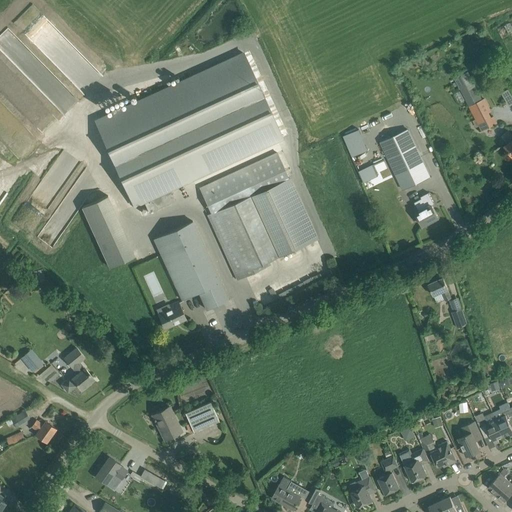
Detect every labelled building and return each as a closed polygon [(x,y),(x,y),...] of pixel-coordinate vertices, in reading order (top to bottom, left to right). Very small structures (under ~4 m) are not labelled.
[(170,188),(283,137),(244,53),(95,121),(134,205),(144,201),(149,213),(176,200),(170,188)] [(485,98),(483,99),(481,95),(485,93),(473,69),(455,78),(482,131),(498,123),(494,116),(492,117),(489,112),(492,111),(485,98)] [(343,136),(345,141),(361,134),(359,129),(343,136)] [(408,129),(380,142),(403,190),(431,177),(408,129)] [(511,134),(509,131),(502,136),(508,143),(505,146),(511,154),(511,134)] [(349,151),(352,157),(368,150),(365,144),(349,151)] [(277,152),(199,187),(211,213),(208,214),(238,279),(270,264),(269,261),(288,252),(319,238),(291,177),(289,178),(277,152)] [(107,267),(134,255),(107,193),(80,205),(107,267)] [(432,205),(435,204),(429,193),(421,197),(422,198),(415,202),(420,211),(416,213),(423,226),(438,217),(432,205)] [(182,300),(199,292),(207,309),(228,299),(192,221),(154,238),(182,300)] [(449,290),(447,287),(443,277),(429,284),(434,296),(442,292),(446,301),(452,298),(448,290),(449,290)] [(168,303),(156,309),(165,328),(186,318),(178,302),(170,306),(168,303)] [(462,308),(452,312),(458,328),(468,325),(462,308)] [(64,358),(72,368),(73,366),(79,373),(71,380),(70,380),(68,379),(63,383),(63,385),(67,390),(69,390),(74,386),(74,384),(76,382),(82,389),(82,388),(94,378),(85,368),(79,361),(84,357),(76,347),(64,358)] [(43,362),(32,349),(21,358),(32,371),(43,362)] [(45,384),(59,371),(51,363),(37,376),(45,384)] [(493,391),(511,383),(511,375),(490,384),(493,391)] [(219,420),(211,401),(185,413),(193,431),(219,420)] [(153,415),(165,439),(182,431),(170,406),(153,415)] [(496,420),(504,436),(509,433),(511,436),(511,435),(511,427),(511,426),(511,425),(511,410),(510,408),(502,411),(501,408),(493,412),(496,420)] [(11,418),(17,426),(30,418),(24,409),(11,418)] [(56,428),(48,423),(46,421),(44,424),(37,419),(32,427),(38,431),(36,434),(46,442),(56,428)] [(504,436),(496,420),(489,423),(487,419),(478,423),(485,438),(491,435),(495,444),(499,442),(498,438),(504,436)] [(480,450),(479,447),(475,438),(481,435),(475,421),(462,427),(466,435),(458,438),(466,456),(480,450)] [(406,440),(415,435),(410,426),(401,430),(406,440)] [(26,439),(22,431),(6,438),(10,447),(26,439)] [(435,441),(431,442),(428,444),(431,452),(434,457),(438,466),(443,464),(444,467),(457,461),(452,452),(447,441),(437,446),(435,441)] [(429,460),(425,451),(424,448),(410,455),(413,461),(405,465),(412,481),(427,475),(422,464),(429,460)] [(400,487),(395,478),(391,469),(398,466),(394,456),(381,461),(388,474),(379,479),(382,487),(381,487),(384,493),(385,492),(386,494),(400,487)] [(109,457),(96,476),(98,477),(98,478),(104,482),(105,482),(114,488),(127,470),(120,465),(109,457)] [(144,468),(140,476),(161,487),(165,480),(144,468)] [(492,493),(495,496),(509,480),(504,477),(509,471),(505,468),(488,487),(494,491),(492,493)] [(272,498),(294,510),(301,496),(287,489),(292,480),(284,476),(272,498)] [(370,476),(358,482),(355,481),(350,484),(349,486),(351,491),(358,507),(365,503),(366,505),(371,502),(371,501),(372,500),(368,491),(375,487),(370,476)] [(495,496),(498,498),(500,497),(505,501),(511,493),(511,483),(509,480),(495,496)] [(305,499),(313,503),(319,494),(321,490),(312,486),(305,499)] [(313,503),(312,505),(319,509),(317,511),(339,511),(327,505),(330,500),(319,494),(313,503)] [(440,501),(444,511),(465,511),(462,505),(456,508),(451,496),(440,501)] [(444,511),(440,501),(429,506),(432,511),(444,511)] [(99,511),(121,511),(105,502),(99,511)]
